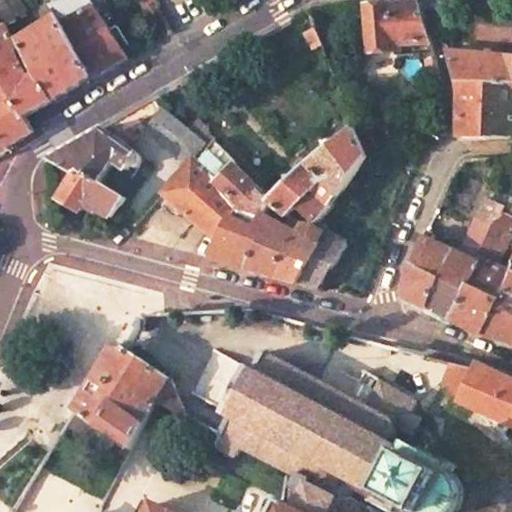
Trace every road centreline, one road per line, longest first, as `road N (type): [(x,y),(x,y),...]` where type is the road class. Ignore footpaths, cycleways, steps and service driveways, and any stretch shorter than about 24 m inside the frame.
road 1 (residential): [(22,237),(381,329)]
road 2 (unclassified): [(293,0),(24,157),(9,212)]
road 3 (residential): [(511,144),(442,159),(381,329)]
road 4 (residential): [(381,329),(511,366)]
